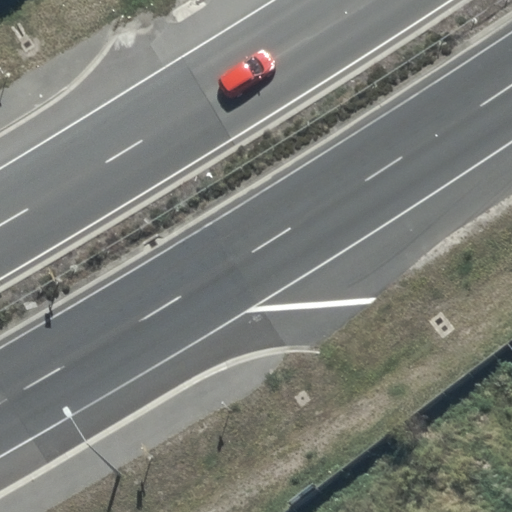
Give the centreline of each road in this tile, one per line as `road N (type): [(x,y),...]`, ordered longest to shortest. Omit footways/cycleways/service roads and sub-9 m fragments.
road 1 (trunk): [(511,82),(0,403)]
road 2 (trunk): [(0,212),(364,0)]
